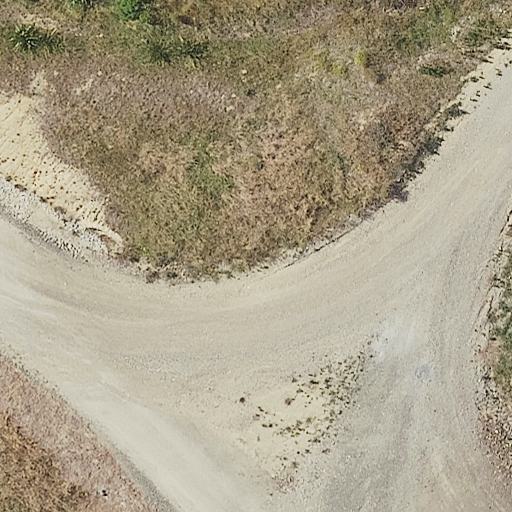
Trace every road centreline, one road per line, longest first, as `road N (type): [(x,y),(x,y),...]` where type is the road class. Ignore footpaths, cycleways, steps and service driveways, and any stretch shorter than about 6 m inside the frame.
road 1 (unclassified): [(0,102),(295,115),(511,81)]
road 2 (unclassified): [(0,163),(404,434)]
road 3 (unclassified): [(511,167),(449,291),(404,434)]
